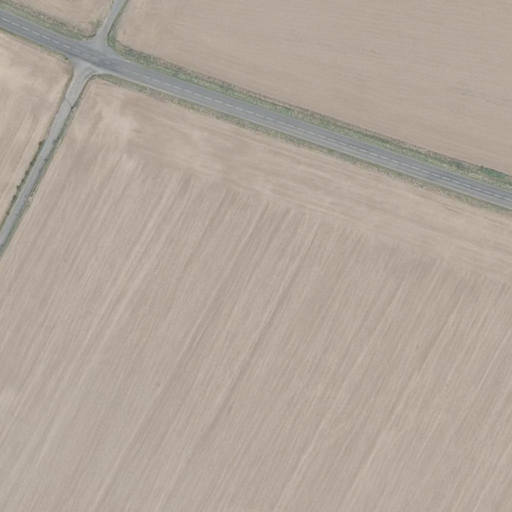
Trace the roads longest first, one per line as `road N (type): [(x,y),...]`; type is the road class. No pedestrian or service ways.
road 1 (tertiary): [(0,17),(93,58),(511,200)]
road 2 (track): [(122,0),(0,240)]
